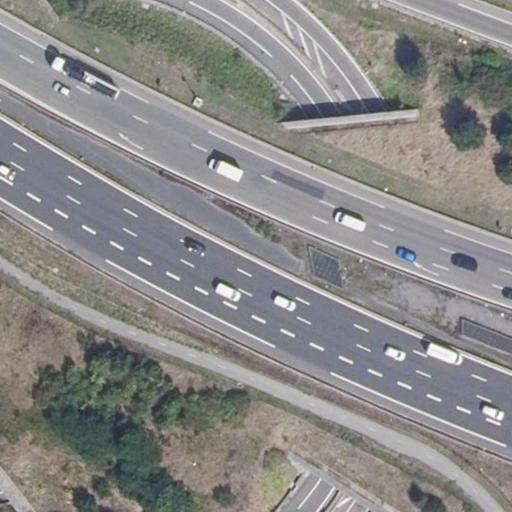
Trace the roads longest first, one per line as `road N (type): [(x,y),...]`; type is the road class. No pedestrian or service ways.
road 1 (motorway): [(205,0),(271,44),(334,115),(376,198),(386,244),(388,334),(376,388),(354,444),(308,511)]
road 2 (trunk): [(0,154),(301,322),(511,413)]
road 3 (motorway): [(361,511),(422,383),(432,312),(428,241),(403,157),(378,110),(342,58),(282,0)]
road 4 (trunk): [(511,280),(197,155),(0,49)]
road 5 (motorway): [(0,477),(356,426),(511,424)]
road 6 (motorway): [(511,240),(302,272),(149,315)]
road 7 (motorway): [(511,265),(149,315)]
road 8 (motorway): [(149,315),(0,343)]
